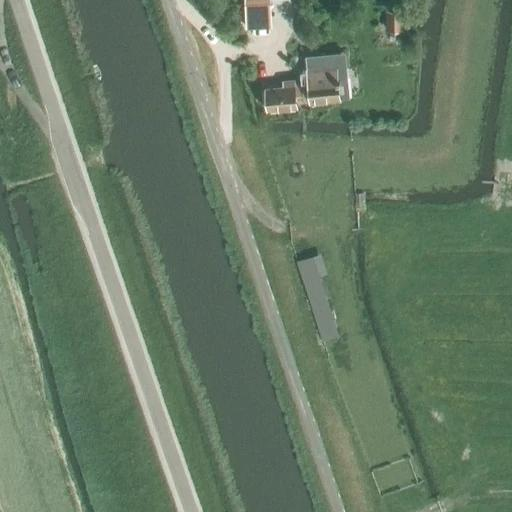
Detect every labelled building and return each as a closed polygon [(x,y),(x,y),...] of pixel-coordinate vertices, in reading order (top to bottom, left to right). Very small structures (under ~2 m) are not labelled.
[(270,17),(269,0),(244,0),(245,17),(270,17)] [(392,0),(393,18),(413,17),(412,0),(392,0)] [(309,102),(339,99),(349,98),(344,52),(305,56),(308,85),(296,86),(295,85),(292,86),(291,80),(285,81),(286,86),(265,88),(267,110),(298,107),(297,100),(309,98),(309,102)] [(404,72),(415,73),(415,58),(404,58),(404,72)] [(296,262),(320,342),(335,337),(316,276),(326,273),(320,254),(310,257),(296,262)]
